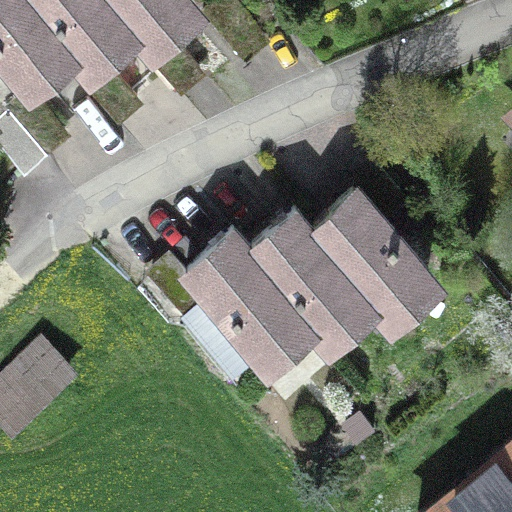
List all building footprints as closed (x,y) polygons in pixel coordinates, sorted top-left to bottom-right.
[(32,0),(0,0),(0,71),(8,64),(20,77),(36,82),(63,59),(59,42),(64,38),(65,37),(32,0)] [(32,0),(65,37),(64,38),(80,57),(88,59),(97,62),(103,57),(124,39),(120,22),(126,17),(127,16),(113,0),(32,0)] [(126,17),(143,35),(144,34),(160,40),(169,32),(186,17),(183,0),(182,0),(113,0),(127,16),(126,17)] [(241,52),(264,32),(235,0),(211,0),(202,9),(241,52)] [(176,85),(199,65),(169,32),(160,40),(144,34),(143,35),(136,41),(176,85)] [(97,62),(88,59),(75,71),(114,115),(137,94),(103,57),(97,62)] [(2,104),(42,149),(65,129),(25,83),(2,104)] [(311,221),(367,285),(364,287),(381,306),(397,312),(424,288),(420,271),(428,265),(385,217),(408,197),(366,148),(343,168),(355,182),(311,221)] [(294,202),(248,243),(305,307),(302,309),(319,328),(335,333),(362,310),(358,293),(364,287),(367,285),(311,221),(294,202)] [(302,309),(305,307),(248,243),(232,224),(185,266),(173,252),(150,272),(234,366),(256,346),(274,354),(301,330),(297,313),(302,309)] [(0,412),(12,424),(68,368),(41,339),(0,378),(0,412)] [(511,511),(511,441),(426,511),(511,511)]
